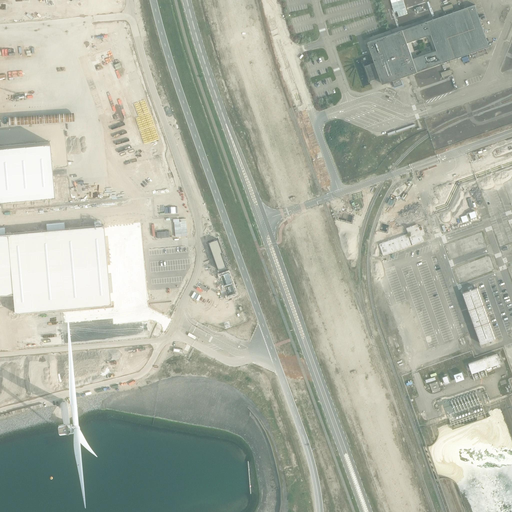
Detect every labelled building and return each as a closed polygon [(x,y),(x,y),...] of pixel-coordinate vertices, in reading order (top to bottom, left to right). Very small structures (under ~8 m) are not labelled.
[(442,7),(444,12),(453,9),(452,4),(442,7)] [(395,87),(403,84),(400,78),(417,71),(441,63),(489,46),(475,5),(392,33),(367,42),(375,62),(364,66),(370,81),(380,77),(382,84),(386,83),(387,83),(388,84),(388,83),(389,83),(389,82),(389,81),(392,80),(395,87)] [(364,64),(371,63),(370,55),(362,57),(364,64)] [(450,70),(441,73),(442,78),(452,74),(450,70)] [(0,199),(54,195),(49,142),(0,146),(0,199)] [(424,241),(422,236),(425,235),(421,226),(419,227),(418,224),(406,228),(408,234),(379,244),(383,256),(424,241)] [(0,294),(13,294),(14,313),(111,304),(104,225),(0,234),(0,294)] [(217,239),(208,242),(218,269),(225,267),(220,253),(222,252),(217,239)] [(495,339),(477,288),(462,294),(480,345),(495,339)] [(500,363),(496,353),(468,363),(471,373),(478,371),(484,368),(500,363)] [(463,378),(460,370),(452,373),(455,381),(463,378)] [(440,391),(437,381),(429,384),(432,393),(440,391)]
